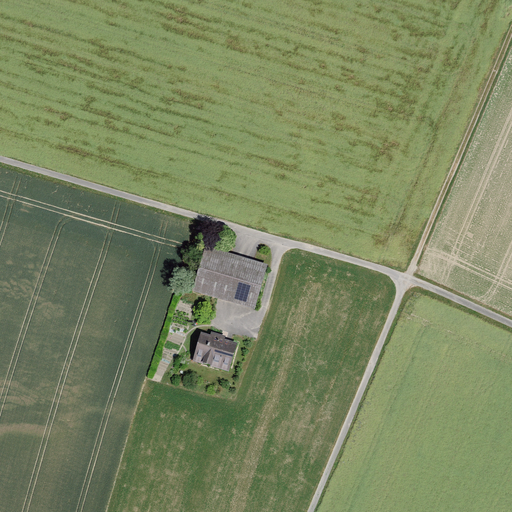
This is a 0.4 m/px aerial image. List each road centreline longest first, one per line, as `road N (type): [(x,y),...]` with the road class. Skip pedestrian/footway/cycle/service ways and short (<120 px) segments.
road 1 (track): [(0,152),(409,271),(511,317)]
road 2 (track): [(309,511),(511,26)]
